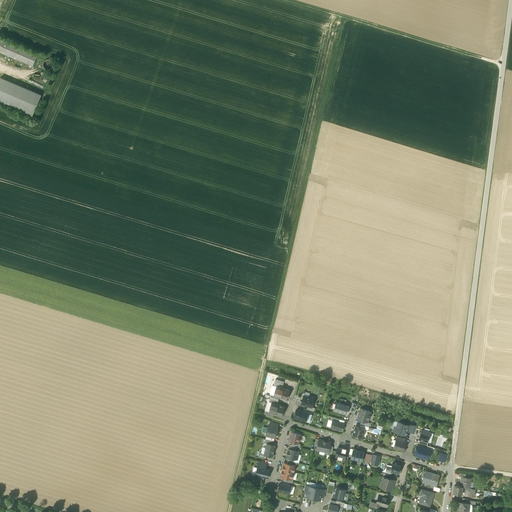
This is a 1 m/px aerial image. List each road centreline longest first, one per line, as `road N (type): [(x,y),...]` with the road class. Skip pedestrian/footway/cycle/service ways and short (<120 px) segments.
road 1 (track): [(346,19),(229,511)]
road 2 (tertiary): [(511,0),(450,469)]
road 3 (track): [(287,0),(502,67)]
